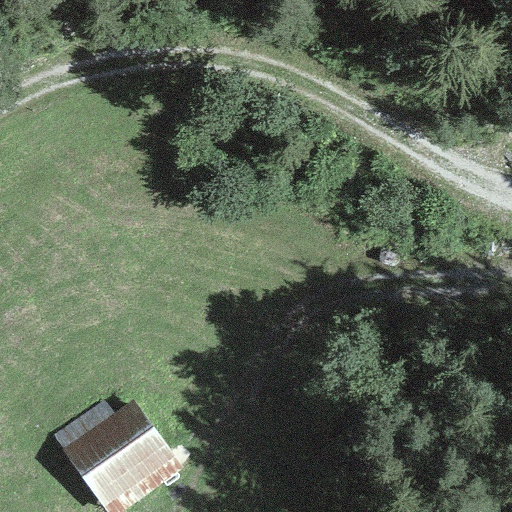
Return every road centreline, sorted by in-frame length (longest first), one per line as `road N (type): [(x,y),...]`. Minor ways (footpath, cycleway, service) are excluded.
road 1 (track): [(511,193),(260,65),(133,62),(58,79),(0,107)]
road 2 (track): [(186,511),(222,425),(268,350),(323,302),(365,284),(511,277)]
